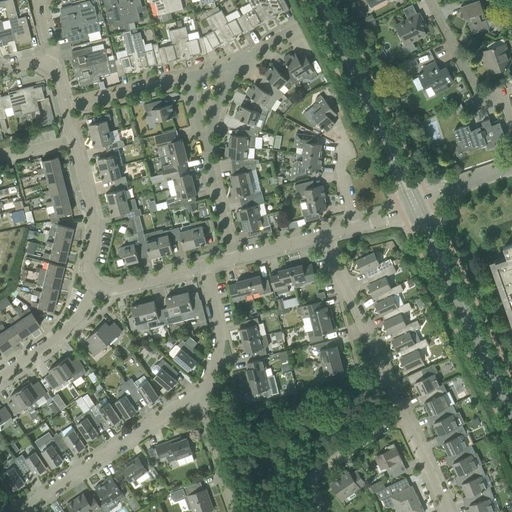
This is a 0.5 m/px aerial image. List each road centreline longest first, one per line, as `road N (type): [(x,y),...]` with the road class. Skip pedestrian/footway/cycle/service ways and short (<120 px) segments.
road 1 (residential): [(19,511),(191,397)]
road 2 (residential): [(402,414),(327,236)]
road 3 (tertiary): [(395,163),(321,0)]
road 4 (tertiary): [(511,415),(443,268)]
road 5 (residential): [(511,122),(505,103),(485,103),(473,87),(430,0)]
road 6 (residential): [(95,288),(85,265),(93,223),(72,139)]
road 7 (residential): [(317,511),(314,473),(402,414)]
road 8 (residential): [(191,397),(213,372),(218,349),(206,266)]
road 9 (residential): [(0,377),(75,321),(95,288)]
road 10 (residential): [(65,111),(187,81)]
road 11 (residential): [(237,511),(191,397)]
